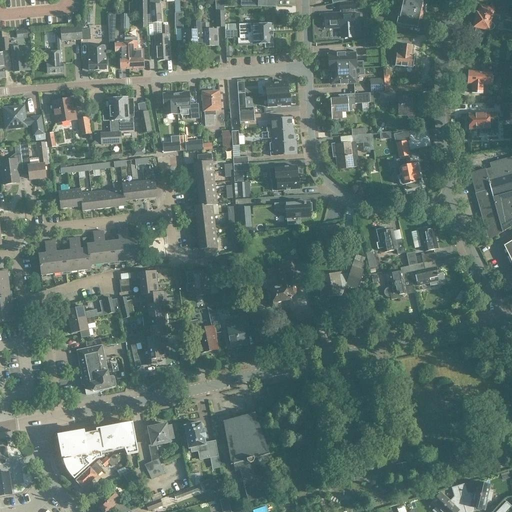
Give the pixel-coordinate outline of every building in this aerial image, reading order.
[(147,27),(146,0),(138,0),(139,27),(147,27)] [(401,0),(400,8),(402,8),(411,10),(417,11),(423,12),(425,4),(426,3),(426,0),(401,0)] [(511,0),(495,0),(497,9),(511,6),(511,0)] [(339,3),(340,14),(327,15),(328,28),(341,27),(342,38),(353,37),(353,26),(354,26),(353,10),(356,10),(356,7),(355,7),(354,2),(339,3)] [(160,4),(151,5),(152,23),(161,23),(160,4)] [(474,33),(482,35),(483,30),(490,31),(491,31),(492,31),(493,30),(494,29),(494,28),(494,26),(493,25),(492,24),(491,24),(494,8),(479,5),(477,12),(476,12),(472,28),(475,28),(474,33)] [(224,12),(225,12),(225,7),(224,7),(224,6),(216,6),(216,28),(225,28),(224,12)] [(411,10),(402,8),(401,13),(399,13),(398,20),(396,27),(409,30),(410,27),(419,29),(423,12),(417,11),(411,10)] [(182,13),(175,13),(175,29),(183,29),(182,13)] [(119,17),(119,30),(124,30),(125,33),(130,33),(132,31),(132,18),(129,18),(129,17),(119,17)] [(200,44),(200,24),(200,23),(192,23),(192,29),(190,29),(190,31),(183,32),(184,48),(197,47),(197,45),(200,44)] [(61,42),(81,41),(81,24),(67,24),(67,26),(60,27),(61,42)] [(208,24),(200,24),(200,44),(205,44),(205,47),(218,46),(217,29),(209,30),(208,24)] [(239,31),(238,31),(241,33),(241,38),(246,38),(246,37),(249,37),(249,34),(264,33),(272,33),(272,24),(253,25),(253,27),(251,27),(251,24),(239,25),(239,31)] [(169,35),(168,35),(167,26),(161,27),(161,36),(155,36),(156,61),(170,60),(169,35)] [(391,26),(375,28),(376,37),(392,35),(391,26)] [(0,39),(0,41),(1,52),(9,51),(8,39),(9,39),(8,30),(7,31),(7,28),(0,28),(0,31),(1,31),(2,39),(0,39)] [(26,30),(16,31),(17,39),(27,38),(26,30)] [(273,49),(272,33),(264,33),(249,34),(249,37),(246,37),(246,38),(241,38),(241,33),(238,31),(236,31),(236,30),(225,30),(225,31),(226,31),(227,39),(236,39),(236,46),(253,46),(253,45),(265,44),(265,49),(273,49)] [(136,38),(130,39),(124,39),(124,42),(125,52),(128,53),(129,69),(143,68),(143,51),(137,52),(136,38)] [(364,47),(379,46),(379,39),(363,40),(364,47)] [(124,42),(119,43),(114,43),(114,53),(119,53),(120,69),(129,69),(128,53),(125,52),(124,42)] [(396,44),(395,53),(396,54),(394,66),(412,68),(414,56),(411,55),(412,46),(396,44)] [(88,46),(89,71),(106,70),(106,46),(88,46)] [(27,47),(18,48),(18,47),(12,48),(14,72),(30,70),(28,52),(27,53),(27,47)] [(46,52),(47,74),(63,73),(62,51),(46,52)] [(331,71),(362,68),(361,62),(354,62),(353,53),(343,54),(343,53),(335,54),(335,55),(327,55),(328,71),(331,71)] [(482,85),(490,86),(491,74),(503,75),(504,72),(511,72),(511,64),(484,65),(483,73),(468,72),(467,84),(471,85),(471,93),(482,94),(482,85)] [(362,68),(331,71),(331,73),(329,74),(329,81),(332,82),(332,85),(340,84),(340,85),(347,84),(355,83),(355,75),(362,74),(362,68)] [(384,78),(383,78),(384,92),(392,91),(391,87),(391,80),(390,80),(389,71),(383,72),(384,78)] [(238,84),(248,84),(248,104),(257,104),(258,74),(238,74),(238,84)] [(384,92),(383,78),(370,79),(371,93),(384,92)] [(266,97),(267,97),(267,96),(289,95),(289,94),(288,83),(265,85),(266,97)] [(203,93),(204,111),(205,127),(214,127),(213,115),(215,115),(215,111),(220,110),(218,92),(203,93)] [(182,95),(175,95),(176,106),(179,106),(179,110),(188,110),(188,106),(189,106),(188,93),(182,93),(182,95)] [(239,109),(245,108),(244,93),(237,94),(239,109)] [(176,106),(175,95),(168,96),(168,94),(163,94),(163,107),(176,106)] [(268,108),(291,106),(290,94),(289,94),(289,95),(267,96),(267,97),(268,108)] [(354,98),(351,98),(331,100),(332,120),(342,119),(342,112),(352,111),(352,106),(355,106),(355,104),(362,104),(362,112),(369,112),(369,111),(374,111),(373,103),(370,103),(369,94),(354,95),(354,98)] [(414,116),(413,112),(412,112),(411,97),(398,98),(398,115),(408,115),(408,117),(408,118),(409,119),(411,119),(412,119),(413,118),(414,116)] [(53,102),(57,124),(76,120),(72,98),(53,102)] [(121,144),(120,132),(117,98),(108,99),(109,107),(107,107),(105,110),(105,111),(103,111),(103,122),(109,121),(110,133),(100,134),(101,145),(121,144)] [(127,98),(117,98),(120,132),(133,131),(132,112),(133,112),(132,99),(127,100),(127,98)] [(511,105),(503,106),(503,118),(511,117),(511,105)] [(26,126),(32,126),(34,136),(43,135),(40,116),(30,118),(31,119),(25,120),(23,106),(2,109),(5,127),(14,126),(14,129),(26,128),(26,126)] [(239,109),(239,116),(254,115),(253,108),(245,108),(239,109)] [(138,113),(142,134),(151,132),(147,112),(138,113)] [(169,120),(181,119),(180,112),(169,113),(169,120)] [(468,114),(468,121),(466,123),(466,127),(468,129),(468,130),(479,130),(479,134),(488,134),(488,129),(488,122),(496,122),(496,115),(488,115),(488,114),(468,114)] [(254,115),(239,116),(239,123),(254,121),(254,115)] [(91,134),(89,117),(77,119),(80,136),(91,134)] [(292,130),(291,118),(269,119),(270,125),(266,126),(267,133),(268,132),(292,130)] [(293,130),(292,130),(268,132),(268,138),(272,138),(272,143),(272,144),(294,142),(293,130)] [(238,131),(231,132),(232,147),(239,146),(238,131)] [(56,147),(53,133),(46,134),(48,148),(56,147)] [(364,152),(373,151),(371,134),(354,136),(354,143),(355,143),(355,145),(363,144),(364,152)] [(163,145),(164,153),(179,152),(177,138),(170,138),(171,144),(163,145)] [(202,141),(185,142),(186,152),(203,150),(202,141)] [(270,150),(274,150),(274,156),(296,154),(295,142),(294,142),(272,144),(272,143),(270,143),(270,150)] [(396,144),(398,154),(408,153),(406,142),(396,144)] [(355,157),(356,155),(355,145),(355,143),(354,143),(334,145),(335,154),(338,153),(340,166),(356,164),(355,157)] [(20,146),(21,161),(28,161),(29,161),(29,160),(28,145),(20,146)] [(28,161),(29,166),(28,166),(29,179),(45,178),(44,165),(47,165),(45,145),(37,146),(38,159),(29,160),(29,161),(28,161)] [(21,161),(15,151),(15,154),(6,160),(1,161),(3,185),(18,183),(16,162),(21,161)] [(401,160),(397,161),(398,168),(400,167),(410,165),(409,158),(407,158),(407,156),(409,156),(408,153),(398,154),(399,158),(401,157),(401,160)] [(233,165),(248,164),(247,157),(233,158),(233,165)] [(321,166),(332,166),(332,158),(320,158),(321,166)] [(496,235),(511,226),(511,158),(490,164),(491,168),(469,174),(478,207),(484,205),(490,220),(496,235)] [(195,174),(213,172),(212,161),(194,163),(195,174)] [(248,164),(233,165),(234,172),(248,171),(248,164)] [(417,164),(410,165),(400,167),(402,177),(400,177),(399,179),(400,185),(402,186),(405,185),(406,190),(419,188),(418,182),(420,182),(417,164)] [(271,180),(276,180),(297,178),(298,178),(297,166),(269,168),(270,180),(271,180)] [(214,183),(213,172),(195,174),(196,185),(214,183)] [(271,180),(272,191),(277,191),(299,190),(299,177),(298,178),(297,178),(276,180),(271,180)] [(143,182),(145,200),(156,199),(154,181),(143,182)] [(143,182),(133,183),(135,201),(145,200),(143,182)] [(124,202),(125,202),(135,201),(133,183),(122,185),(122,189),(123,189),(124,202)] [(216,194),(214,183),(196,185),(198,195),(216,194)] [(71,209),(69,191),(68,185),(57,186),(60,210),(71,209)] [(122,189),(112,191),(114,208),(125,207),(125,202),(124,202),(123,189),(122,189)] [(81,190),(69,191),(71,209),(82,208),(81,194),(81,190)] [(101,192),(103,209),(114,208),(112,191),(101,192)] [(101,192),(91,193),(93,211),(103,209),(101,192)] [(91,193),(81,194),(82,208),(82,212),(93,211),(91,193)] [(198,195),(199,206),(212,205),(217,204),(216,194),(198,195)] [(274,210),(286,213),(286,219),(290,218),(290,222),(300,221),(299,218),(310,217),(309,211),(311,211),(311,204),(309,204),(309,203),(306,203),(305,203),(303,203),(300,204),(300,202),(274,204),(274,210)] [(195,207),(196,217),(213,215),(212,205),(199,206),(195,207)] [(248,214),(238,215),(239,228),(249,227),(248,214)] [(215,226),(213,215),(196,217),(197,228),(215,226)] [(318,242),(325,241),(334,240),(333,233),(340,231),(338,224),(322,227),(315,228),(318,242)] [(216,237),(215,226),(197,228),(198,239),(216,237)] [(416,229),(417,231),(411,233),(413,242),(419,241),(420,247),(423,247),(424,252),(437,249),(433,229),(427,231),(426,227),(416,229)] [(401,240),(394,241),(392,230),(385,231),(385,228),(376,230),(378,243),(381,243),(383,253),(396,250),(397,255),(404,253),(401,240)] [(127,229),(122,230),(126,262),(139,261),(136,240),(129,241),(127,229)] [(112,243),(114,264),(126,262),(122,230),(117,231),(118,242),(112,243)] [(103,232),(98,233),(102,265),(114,264),(112,243),(105,243),(103,232)] [(102,265),(98,233),(93,233),(94,245),(87,246),(87,249),(90,267),(102,265)] [(217,248),(216,237),(198,239),(200,250),(217,248)] [(79,239),(74,240),(78,272),(90,270),(90,267),(87,249),(80,250),(79,239)] [(78,272),(74,240),(68,240),(70,251),(63,252),(65,273),(78,272)] [(511,241),(503,247),(511,264),(511,241)] [(53,275),(49,242),(44,243),(46,254),(38,255),(41,276),(53,275)] [(55,242),(49,242),(53,275),(65,273),(63,252),(56,253),(55,242)] [(422,264),(434,261),(436,261),(434,253),(421,256),(422,264)] [(352,267),(351,267),(348,276),(342,277),(342,273),(318,278),(322,297),(341,296),(344,285),(357,289),(363,271),(366,264),(365,258),(356,255),(351,266),(352,267)] [(228,269),(226,259),(219,261),(221,270),(228,269)] [(376,267),(374,260),(367,262),(369,269),(376,267)] [(408,267),(414,294),(414,293),(411,281),(415,280),(417,286),(429,284),(429,286),(445,283),(443,273),(437,274),(436,269),(434,261),(422,264),(417,265),(408,267)] [(298,293),(291,262),(276,265),(281,286),(260,290),(262,297),(266,296),(268,306),(271,308),(275,307),(277,304),(277,302),(290,299),(291,298),(295,297),(298,293)] [(406,296),(414,294),(408,267),(400,269),(401,272),(388,275),(390,282),(386,282),(390,301),(400,298),(400,295),(405,294),(406,296)] [(0,284),(8,284),(7,272),(0,272),(0,284)] [(140,285),(157,283),(156,272),(138,274),(140,285)] [(193,273),(191,273),(186,274),(187,284),(190,284),(191,297),(210,295),(207,274),(194,276),(193,273)] [(159,293),(157,283),(140,285),(131,286),(120,287),(121,293),(131,292),(131,290),(140,289),(141,296),(146,296),(146,295),(159,294),(159,293)] [(8,284),(0,284),(0,297),(9,296),(8,284)] [(146,295),(146,296),(147,306),(165,304),(163,293),(159,293),(159,294),(146,295)] [(0,309),(11,309),(9,296),(0,297),(0,309)] [(112,301),(111,299),(105,301),(108,315),(114,314),(114,313),(112,301)] [(117,300),(112,301),(114,313),(120,311),(117,300)] [(166,315),(165,304),(147,306),(148,317),(166,315)] [(96,311),(85,313),(83,308),(66,312),(68,323),(93,318),(97,317),(96,311)] [(0,322),(12,321),(11,309),(0,309),(0,322)] [(207,309),(211,328),(200,330),(197,320),(188,323),(191,334),(189,334),(190,341),(197,340),(201,354),(217,350),(214,338),(215,338),(214,334),(221,333),(217,315),(207,309)] [(167,326),(166,315),(148,317),(142,318),(143,328),(149,328),(167,326)] [(246,344),(244,333),(249,332),(246,317),(230,320),(231,326),(227,327),(231,347),(246,344)] [(80,333),(81,339),(89,337),(87,326),(94,324),(93,318),(68,323),(71,334),(80,333)] [(149,328),(151,338),(164,337),(167,337),(168,337),(168,336),(170,335),(171,334),(171,329),(169,328),(167,328),(167,326),(149,328)] [(146,339),(147,350),(165,348),(165,345),(167,344),(168,343),(167,337),(164,337),(151,338),(146,339)] [(87,350),(100,347),(102,346),(100,339),(85,342),(87,350)] [(100,347),(87,350),(77,352),(86,395),(100,392),(99,391),(111,389),(111,388),(114,387),(115,385),(114,378),(112,377),(109,377),(107,371),(103,352),(102,346),(100,347)] [(165,351),(165,348),(147,350),(149,366),(156,365),(156,360),(166,359),(168,358),(169,357),(169,352),(167,351),(165,351)] [(234,464),(236,471),(240,470),(249,502),(274,494),(265,463),(269,462),(267,455),(270,454),(255,413),(223,421),(231,465),(234,464)] [(67,470),(72,477),(74,479),(96,459),(102,458),(101,454),(125,449),(127,455),(138,453),(132,422),(96,429),(96,432),(84,434),(83,432),(58,436),(62,457),(63,457),(64,460),(63,460),(63,461),(67,470)] [(204,430),(202,431),(200,424),(194,425),(194,422),(186,424),(186,426),(185,427),(186,434),(183,434),(185,442),(188,441),(189,448),(191,448),(192,452),(200,451),(202,459),(211,457),(208,444),(205,444),(204,438),(205,438),(204,430)] [(149,428),(152,445),(149,446),(152,462),(145,465),(151,479),(165,474),(158,459),(155,445),(170,442),(170,439),(174,438),(172,425),(167,426),(167,424),(149,428)] [(99,460),(90,469),(89,468),(76,481),(83,489),(103,470),(101,468),(103,466),(105,468),(109,464),(112,467),(118,461),(113,455),(108,460),(106,457),(101,462),(99,460)] [(406,463),(396,465),(398,475),(408,473),(406,463)] [(128,466),(117,471),(119,478),(131,472),(128,466)] [(0,495),(13,494),(10,472),(0,473),(0,495)] [(209,484),(212,489),(218,485),(215,480),(209,484)] [(465,484),(458,486),(465,511),(471,511),(472,511),(474,507),(484,509),(486,500),(491,501),(493,492),(488,491),(489,485),(477,483),(474,495),(467,493),(465,484)] [(176,500),(202,491),(202,490),(204,489),(202,485),(174,495),(176,500)] [(465,511),(458,486),(451,488),(452,488),(454,497),(449,502),(440,494),(432,503),(436,507),(433,511),(465,511)] [(109,487),(94,503),(103,511),(108,511),(121,499),(109,487)] [(160,500),(169,497),(167,490),(158,493),(160,500)] [(147,511),(162,507),(160,500),(145,506),(147,511)] [(505,511),(511,506),(506,501),(496,511),(505,511)]
